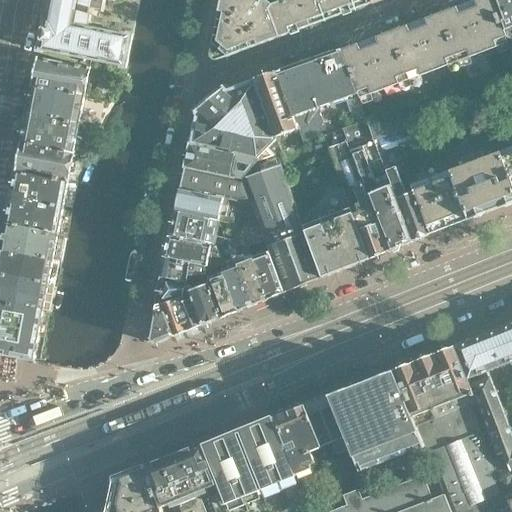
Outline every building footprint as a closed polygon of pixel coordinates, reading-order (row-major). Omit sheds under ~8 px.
[(51,0),(48,19),(46,19),(40,51),(126,68),(133,35),(90,27),(92,16),(96,17),(97,12),(103,13),(105,0),(115,2),(115,0),(51,0)] [(306,28),(295,0),(285,0),(272,5),(265,0),(221,0),(209,55),(209,57),(210,58),(210,59),(211,60),(212,60),(213,61),(215,61),(216,61),(217,61),(306,28)] [(372,4),(370,0),(295,0),(306,28),(372,4)] [(360,99),(508,43),(503,29),(505,28),(494,0),(476,0),(342,50),(358,95),(359,94),(360,99)] [(511,0),(494,0),(505,28),(505,29),(511,26),(511,0)] [(511,69),(511,37),(509,38),(505,29),(505,28),(503,29),(508,43),(511,52),(493,59),(499,75),(511,69)] [(318,109),(358,95),(342,50),(277,73),(297,129),(298,129),(303,144),(321,138),(314,119),(321,117),(318,109)] [(84,97),(89,69),(38,59),(33,88),(84,97)] [(297,129),(277,73),(226,91),(223,88),(194,112),(196,115),(190,145),(258,160),(275,154),(278,153),(279,151),(274,137),(297,129)] [(79,126),(84,97),(33,88),(27,116),(79,126)] [(413,242),(385,172),(380,157),(423,142),(411,106),(369,122),(342,131),(342,132),(367,194),(365,194),(388,252),(413,242)] [(73,154),(79,126),(27,116),(22,144),(73,154)] [(388,252),(365,194),(367,194),(342,132),(323,138),(328,152),(340,184),(370,260),(388,252)] [(511,132),(510,132),(500,133),(492,134),(483,136),(475,138),(467,141),(453,147),(444,152),(436,157),(428,163),(421,170),(423,175),(410,180),(415,192),(414,192),(430,234),(511,203),(511,132)] [(70,173),(73,154),(22,144),(17,173),(68,183),(76,184),(78,173),(72,171),(70,173)] [(244,180),(255,162),(258,160),(190,145),(186,167),(244,180)] [(370,260),(340,184),(336,186),(329,191),(323,196),(319,200),(313,205),(308,211),(305,216),(302,220),(301,222),(275,154),(258,160),(255,162),(244,180),(241,185),(249,204),(264,241),(270,256),(284,293),(319,280),(322,278),(328,276),(365,262),(370,260)] [(249,204),(241,185),(244,180),(186,167),(185,167),(180,190),(249,204)] [(430,234),(414,192),(413,192),(406,195),(395,168),(385,172),(413,242),(430,235),(430,234)] [(63,208),(68,183),(17,173),(12,199),(63,208)] [(264,241),(249,204),(180,190),(176,212),(220,222),(237,225),(230,234),(233,243),(237,241),(240,250),(264,241)] [(58,235),(63,208),(12,199),(7,225),(58,235)] [(216,237),(220,222),(176,212),(171,236),(213,245),(213,247),(216,248),(216,249),(226,239),(216,237)] [(53,260),(58,235),(7,225),(2,250),(53,260)] [(225,270),(216,249),(216,248),(213,247),(213,245),(171,236),(166,258),(207,267),(223,270),(225,270)] [(0,275),(48,285),(53,260),(2,250),(0,260),(0,275)] [(268,300),(253,262),(252,260),(246,263),(243,256),(235,260),(253,306),(268,300)] [(284,293),(270,256),(253,262),(268,300),(284,293)] [(208,280),(207,267),(166,258),(162,278),(188,282),(188,281),(208,280)] [(253,306),(235,260),(227,263),(230,271),(224,273),(225,276),(224,277),(238,312),(253,306)] [(0,301),(44,310),(48,285),(0,275),(0,301)] [(238,312),(224,277),(208,283),(208,284),(222,318),(238,312)] [(185,292),(188,282),(162,278),(157,306),(182,300),(185,292)] [(222,318),(208,284),(193,290),(191,286),(187,288),(188,291),(189,292),(202,324),(202,326),(222,318)] [(202,324),(189,292),(188,291),(185,292),(182,300),(157,306),(150,339),(155,344),(174,337),(173,336),(202,324)] [(0,354),(34,361),(44,310),(0,301),(0,354)] [(511,361),(511,323),(511,324),(511,325),(499,329),(497,330),(498,330),(485,335),(497,367),(511,361)] [(497,367),(485,335),(483,335),(483,336),(471,341),(470,340),(469,341),(469,342),(456,346),(454,347),(455,347),(454,347),(466,378),(468,378),(476,375),(479,374),(483,373),(488,371),(497,367)] [(466,378),(454,347),(434,355),(451,397),(456,395),(461,408),(477,402),(468,378),(466,378)] [(451,397),(434,355),(409,364),(426,407),(435,415),(450,409),(446,399),(451,397)] [(511,511),(511,509),(508,500),(484,440),(491,438),(484,419),(477,422),(475,418),(482,415),(477,402),(461,408),(437,417),(435,415),(426,407),(409,364),(393,371),(424,447),(435,471),(444,495),(450,511),(511,511)] [(424,447),(393,371),(328,396),(351,449),(349,450),(362,482),(407,465),(403,455),(424,447)] [(503,411),(488,371),(483,373),(485,377),(478,380),(476,375),(468,378),(477,402),(482,415),(484,419),(503,411)] [(351,449),(328,396),(305,405),(321,447),(333,443),(337,454),(349,450),(351,449)] [(321,447),(305,405),(274,417),(296,474),(308,469),(310,468),(309,465),(314,463),(310,452),(321,448),(321,447)] [(511,448),(511,435),(503,411),(484,419),(491,438),(497,454),(511,448)] [(308,471),(308,469),(296,474),(274,417),(201,448),(216,486),(197,493),(204,511),(279,511),(282,510),(287,506),(290,504),(291,502),(294,499),(295,498),(298,494),(300,491),(303,486),(305,480),(306,477),(307,475),(308,471)] [(204,511),(197,493),(216,486),(201,448),(164,462),(182,511),(204,511)] [(511,448),(497,454),(498,457),(508,453),(511,463),(502,467),(505,475),(511,472),(511,448)] [(182,511),(164,462),(145,469),(153,489),(154,488),(161,507),(170,503),(172,511),(173,511),(177,510),(177,511),(182,511)] [(147,511),(161,507),(154,488),(153,489),(145,469),(145,470),(121,478),(118,479),(118,482),(110,511),(147,511)] [(450,511),(444,495),(432,500),(423,476),(362,500),(359,490),(344,496),(348,506),(331,511),(450,511)]
